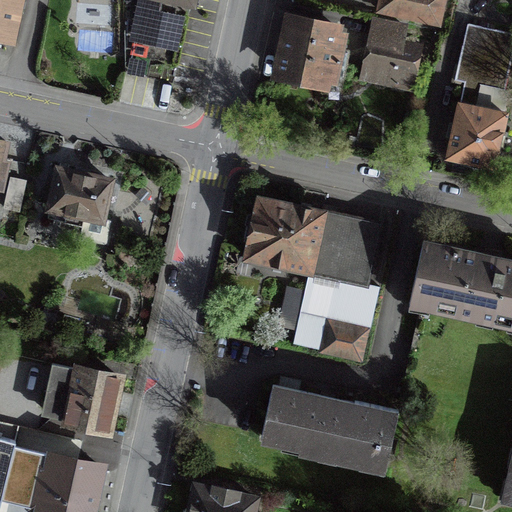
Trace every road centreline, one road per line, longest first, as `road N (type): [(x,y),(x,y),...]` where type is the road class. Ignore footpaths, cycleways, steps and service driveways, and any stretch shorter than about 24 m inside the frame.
road 1 (residential): [(215,150),(135,511)]
road 2 (residential): [(511,214),(215,150)]
road 3 (residential): [(215,150),(0,103)]
road 4 (residential): [(248,0),(215,150)]
